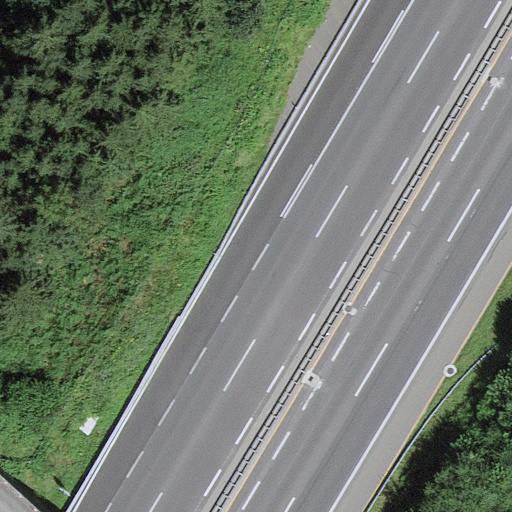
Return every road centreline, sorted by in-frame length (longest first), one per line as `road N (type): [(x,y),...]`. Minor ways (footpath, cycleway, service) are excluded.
road 1 (motorway): [(457,0),(151,511)]
road 2 (motorway): [(286,511),(511,134)]
